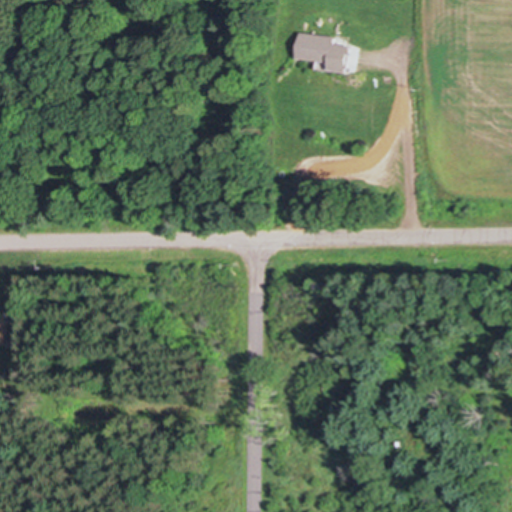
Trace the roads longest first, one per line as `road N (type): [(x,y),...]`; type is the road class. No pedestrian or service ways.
road 1 (residential): [(0,244),(511,235)]
road 2 (residential): [(254,511),(257,238)]
